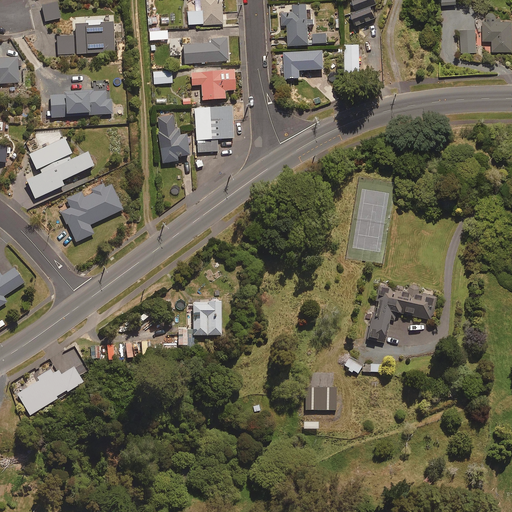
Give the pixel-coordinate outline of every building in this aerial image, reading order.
[(223,24),(222,0),(200,0),(201,9),(188,10),(188,25),(223,24)] [(376,3),(374,0),(349,0),(353,7),(349,8),(356,25),(375,18),(370,5),(376,3)] [(59,18),(56,2),(41,6),(45,21),(59,18)] [(306,3),(292,4),(292,11),(281,12),(282,24),(287,24),(288,45),(326,42),(326,32),(308,34),(307,24),(314,23),(313,18),(307,19),(306,3)] [(496,12),(487,12),(487,21),(483,21),(483,41),(492,41),(492,52),(511,52),(511,23),(511,21),(496,21),(496,12)] [(148,25),(157,25),(157,21),(163,20),(163,14),(147,14),(148,25)] [(86,24),(86,23),(73,23),(74,36),(56,37),(57,55),(113,52),(111,21),(98,22),(99,24),(86,24)] [(476,30),(461,30),(461,52),(475,53),(476,30)] [(167,39),(167,31),(149,32),(149,40),(167,39)] [(181,38),(170,39),(170,55),(181,55),(181,38)] [(227,61),(226,39),(210,39),(211,44),(183,45),(183,63),(227,61)] [(358,44),(344,45),(345,73),(360,72),(358,44)] [(283,52),(285,78),(300,77),(300,69),(323,67),(322,50),(283,52)] [(0,84),(19,85),(19,58),(0,58),(0,84)] [(234,90),(232,70),(190,73),(191,85),(200,85),(201,100),(224,98),(224,91),(234,90)] [(171,83),(171,71),(153,72),(153,84),(171,83)] [(106,89),(66,92),(66,95),(51,96),(52,118),(69,117),(69,113),(92,112),(92,115),(113,114),(112,99),(107,100),(106,89)] [(232,119),(231,106),(194,108),(197,152),(201,152),(202,159),(208,158),(207,152),(217,151),(217,139),(235,138),(234,119),(232,119)] [(174,129),(173,116),(157,117),(160,162),(176,161),(176,156),(187,155),(186,135),(179,135),(179,129),(174,129)] [(75,157),(66,137),(30,154),(39,174),(27,179),(36,198),(65,185),(62,180),(95,165),(88,151),(75,157)] [(104,187),(102,183),(90,189),(92,193),(84,197),(81,191),(67,199),(70,206),(60,211),(66,224),(68,223),(77,241),(95,233),(90,224),(124,208),(112,184),(104,187)] [(2,276),(0,272),(0,306),(8,302),(4,296),(25,282),(15,268),(2,276)] [(428,319),(431,302),(434,303),(435,296),(417,293),(418,287),(407,285),(406,294),(378,289),(374,315),(368,313),(367,319),(370,319),(367,338),(384,341),(388,319),(394,320),(396,311),(414,314),(413,317),(428,319)] [(194,328),(194,335),(222,334),(222,301),(193,302),(194,328)] [(179,345),(189,345),(189,350),(194,350),(194,328),(179,328),(179,345)] [(108,361),(116,360),(115,355),(127,355),(127,358),(133,358),(133,345),(107,345),(108,361)] [(343,366),(348,368),(347,370),(352,373),(353,371),(357,373),(361,366),(348,358),(343,366)] [(84,382),(75,366),(61,374),(56,366),(38,377),(40,380),(17,394),(30,414),(84,382)] [(335,388),(304,388),(304,410),(335,410),(335,388)]
